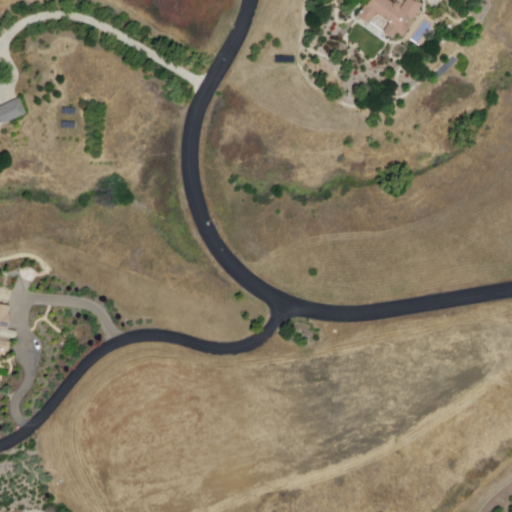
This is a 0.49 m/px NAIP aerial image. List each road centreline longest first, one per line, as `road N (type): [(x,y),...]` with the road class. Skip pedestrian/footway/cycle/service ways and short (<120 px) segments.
road 1 (residential): [(249,0),(189,138),(196,209),(222,258),(287,306),(327,313),(511,288)]
road 2 (residential): [(287,306),(250,345),(216,350),(148,337),(110,347),(0,449)]
